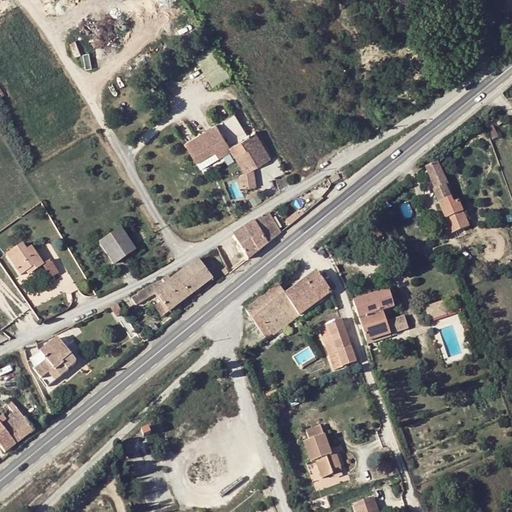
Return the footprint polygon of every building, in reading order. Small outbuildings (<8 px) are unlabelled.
[(213,48),(197,58),(214,87),(230,78),(213,48)] [(246,137),(233,115),(215,125),(229,147),(246,137)] [(229,147),(215,125),(184,144),(195,162),(213,152),(218,158),(231,150),(245,173),(250,170),(270,158),(255,132),(246,137),(229,147)] [(430,190),(450,234),(467,226),(456,201),(454,202),(446,185),(436,163),(424,167),(433,189),(430,190)] [(252,187),(250,170),(245,173),(241,175),(242,188),(252,187)] [(337,174),(328,178),(331,184),(340,179),(337,174)] [(266,214),(232,236),(237,244),(244,255),(247,260),(279,234),(266,214)] [(120,228),(98,242),(111,264),(133,250),(120,228)] [(39,265),(41,264),(29,246),(24,248),(19,242),(3,253),(17,274),(27,269),(29,272),(39,265)] [(39,265),(48,279),(57,273),(48,260),(41,264),(39,265)] [(178,304),(211,278),(198,260),(170,281),(165,275),(159,279),(164,285),(178,304)] [(296,318),(330,292),(315,272),(285,295),(283,296),(288,303),(286,304),(296,318)] [(160,302),(167,313),(178,304),(164,285),(159,279),(150,284),(134,292),(136,295),(129,300),(135,307),(141,302),(153,293),(160,302)] [(278,285),(244,310),(267,341),(274,335),(264,321),(286,304),(288,303),(283,296),(285,295),(278,285)] [(255,293),(258,298),(266,292),(262,287),(255,293)] [(381,311),(392,307),(387,290),(351,302),(366,342),(390,334),(385,321),(384,318),(381,311)] [(444,301),(425,308),(431,322),(461,311),(458,302),(446,307),(444,301)] [(167,313),(160,302),(154,306),(162,317),(167,313)] [(108,307),(115,317),(122,313),(115,303),(108,307)] [(274,335),(296,318),(286,304),(264,321),(274,335)] [(384,318),(395,314),(392,307),(381,311),(384,318)] [(385,321),(390,334),(397,331),(392,318),(385,321)] [(350,348),(340,320),(332,323),(337,336),(330,339),(333,347),(331,348),(332,352),(335,351),(336,353),(350,348)] [(337,336),(332,323),(325,326),(330,339),(337,336)] [(144,332),(137,336),(143,344),(149,339),(144,332)] [(33,366),(31,367),(46,387),(68,370),(62,365),(72,357),(57,338),(29,360),(33,366)] [(337,356),(342,368),(356,363),(350,348),(336,353),(337,356)] [(337,356),(330,359),(334,372),(342,368),(337,356)] [(76,362),(72,357),(62,365),(68,370),(74,366),(75,365),(75,364),(75,363),(76,362)] [(277,391),(269,394),(273,403),(280,400),(277,391)] [(17,411),(4,419),(13,431),(15,430),(21,439),(32,430),(17,411)] [(0,447),(4,453),(14,444),(0,425),(0,423),(4,419),(1,415),(0,415),(0,447)] [(328,447),(314,416),(300,422),(304,433),(298,435),(306,456),(313,454),(321,473),(332,468),(330,464),(338,461),(332,446),(328,447)] [(4,419),(0,423),(0,425),(14,444),(21,439),(15,430),(13,431),(4,419)] [(149,424),(141,427),(144,435),(151,432),(149,424)] [(355,511),(378,511),(373,499),(353,506),(355,511)]
